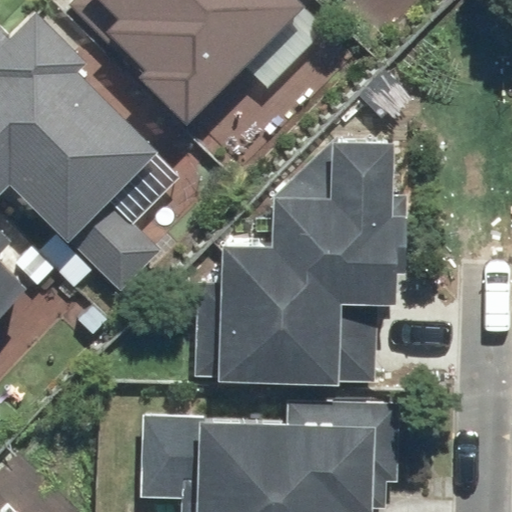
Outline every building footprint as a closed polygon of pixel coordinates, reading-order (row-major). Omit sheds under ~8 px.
[(298,0),(70,0),(66,4),(182,118),(298,0)] [(109,192),(155,148),(75,65),(83,57),(33,5),(0,37),(0,183),(7,178),(114,289),(160,245),(109,192)] [(445,49),(418,21),(382,58),(409,85),(445,49)] [(218,280),(198,280),(195,371),(215,372),(215,375),(335,379),(337,299),(391,300),(392,266),(401,267),(403,210),(389,210),(391,137),(329,135),(269,192),(267,241),(219,239),(218,280)] [(0,304),(22,282),(0,260),(0,241),(7,235),(0,228),(0,304)] [(111,315),(79,285),(50,316),(82,346),(111,315)] [(346,511),(347,507),(370,508),(370,504),(382,504),(383,477),(396,478),(398,401),(286,398),(285,419),(195,417),(194,474),(181,474),(180,511),(346,511)] [(0,511),(17,511),(5,500),(0,505),(0,511)]
